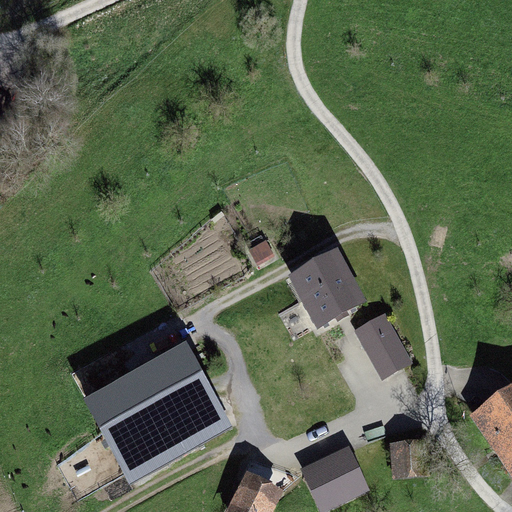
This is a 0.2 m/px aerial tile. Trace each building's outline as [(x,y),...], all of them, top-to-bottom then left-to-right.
[(337,253),(298,273),(323,320),(362,300),(337,253)] [(382,315),(358,328),(383,376),(407,364),(382,315)] [(196,346),(92,399),(137,486),(241,432),(196,346)] [(511,384),(474,410),(511,466),(511,384)] [(425,439),(394,443),(398,476),(428,473),(425,439)] [(347,448),(302,471),(322,511),(324,511),(368,490),(347,448)] [(259,471),(238,511),(283,511),(295,489),(259,471)]
